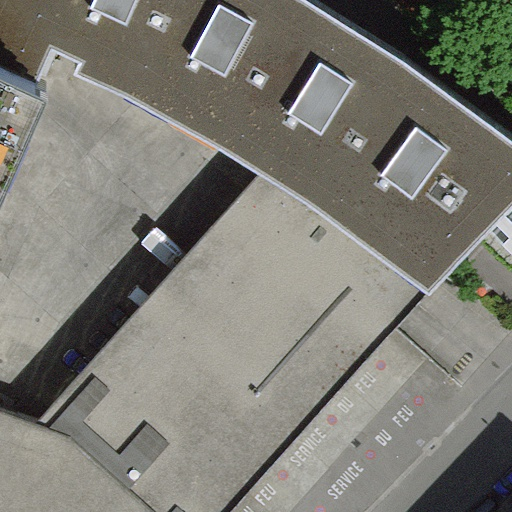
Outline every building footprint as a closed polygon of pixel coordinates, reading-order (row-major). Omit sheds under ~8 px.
[(0,0),(0,54),(38,71),(55,34),(132,70),(167,0),(0,0)] [(167,0),(132,70),(204,110),(228,122),(298,0),(167,0)] [(359,21),(324,0),(298,0),(228,122),(273,151),(304,171),(318,179),(406,51),(359,21)] [(511,127),(406,51),(318,179),(436,264),(441,268),(511,196),(511,127)] [(0,156),(38,71),(0,54),(0,156)] [(318,179),(304,171),(265,214),(270,218),(78,433),(0,404),(0,511),(215,511),(436,264),(318,179)]
